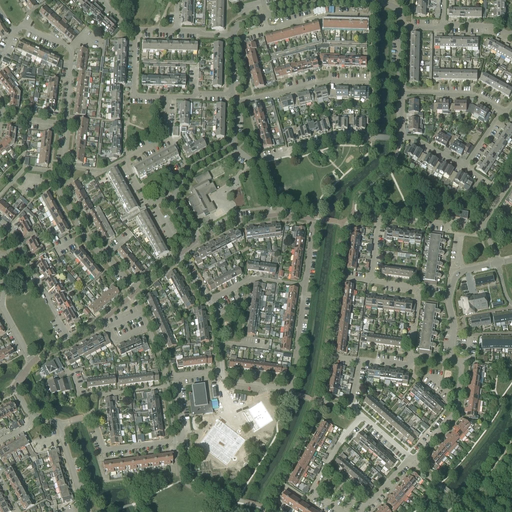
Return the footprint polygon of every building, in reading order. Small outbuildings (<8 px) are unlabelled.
[(89,0),(81,0),(79,3),(81,5),(79,7),(81,9),(80,10),(83,12),(89,6),(86,4),(90,0),(89,0)] [(34,1),(26,7),(28,10),(29,10),(30,11),(37,6),(34,1)] [(223,3),(213,3),(212,30),(222,30),(223,3)] [(91,8),(89,6),(83,12),(85,15),(86,14),(88,15),(90,13),(92,15),(99,8),(94,4),(91,8)] [(43,17),(49,10),(45,6),(39,13),(40,14),(40,15),(43,17)] [(103,12),(99,8),(92,15),(95,17),(93,19),(97,23),(102,18),(100,16),(103,12)] [(49,10),(43,17),(45,20),(46,20),(47,21),(53,14),(49,10)] [(57,17),(53,14),(47,21),(48,22),(51,25),(57,17)] [(102,18),(97,23),(104,29),(112,20),(108,16),(104,20),(102,18)] [(61,21),(57,17),(51,25),(53,27),(54,27),(55,28),(61,21)] [(104,29),(104,30),(104,29),(107,31),(106,32),(111,36),(112,36),(115,33),(117,31),(115,30),(117,29),(114,27),(116,24),(112,20),(105,28),(104,29)] [(61,21),(55,28),(56,29),(59,32),(65,25),(61,21)] [(65,25),(59,32),(61,35),(62,34),(63,35),(69,28),(65,25)] [(69,28),(63,35),(64,36),(64,37),(67,39),(73,32),(69,28)] [(8,33),(6,30),(0,33),(0,38),(1,40),(8,35),(7,33),(8,33)] [(73,32),(67,39),(70,42),(70,41),(71,42),(77,36),(73,32)] [(492,51),(496,43),(491,40),(490,42),(486,40),(483,46),(486,49),(487,48),(492,51)] [(18,42),(14,49),(16,50),(21,52),(25,43),(22,42),(21,42),(20,42),(20,43),(18,42)] [(25,43),(21,52),(26,55),(30,46),(29,46),(29,45),(25,43)] [(496,43),(492,51),(496,53),(501,46),(496,43)] [(25,57),(30,60),(31,57),(35,48),(32,46),(31,47),(30,46),(26,55),(25,57)] [(496,53),(495,56),(499,59),(501,56),(505,48),(501,46),(496,53)] [(39,49),(35,48),(31,57),(36,59),(40,51),(39,50),(39,49)] [(510,51),(505,48),(501,56),(506,59),(510,51)] [(41,51),(40,51),(36,59),(41,61),(45,52),(41,51)] [(45,52),(41,61),(46,63),(50,55),(48,54),(49,54),(45,52)] [(46,63),(45,66),(47,67),(48,64),(51,66),(55,57),(52,55),(52,56),(50,55),(46,63)] [(329,55),(320,55),(320,60),(321,60),(321,62),(323,62),(323,66),(329,66),(329,55)] [(59,58),(55,57),(51,66),(61,70),(62,62),(59,61),(60,59),(58,59),(59,58)] [(313,57),(310,58),(311,61),(313,69),(315,69),(316,70),(319,69),(319,67),(320,67),(317,57),(313,58),(313,57)] [(313,69),(311,61),(310,58),(305,59),(306,62),(308,71),(313,69)] [(6,69),(3,71),(0,73),(0,80),(9,73),(6,69)] [(9,73),(0,80),(0,83),(1,85),(2,84),(2,86),(10,80),(13,77),(9,73)] [(485,84),(489,77),(484,74),(480,82),(485,84)] [(10,80),(2,86),(3,87),(5,90),(13,84),(16,82),(13,77),(10,80)] [(494,79),(489,77),(485,84),(490,87),(494,79)] [(499,82),(494,79),(490,87),(494,90),(499,82)] [(503,85),(499,82),(494,90),(499,92),(503,85)] [(16,88),(13,84),(5,90),(8,93),(9,94),(16,88)] [(503,85),(499,92),(504,95),(508,87),(503,85)] [(20,93),(16,88),(9,94),(11,96),(20,97),(20,93)] [(329,90),(326,89),(326,88),(320,90),(323,99),(323,100),(328,99),(333,99),(333,92),(330,92),(329,90)] [(336,92),(333,92),(333,99),(337,99),(337,98),(342,98),(342,88),(337,88),(336,92)] [(342,98),(342,99),(351,99),(351,90),(348,90),(348,88),(342,88),(342,98)] [(351,90),(351,99),(360,100),(360,98),(360,89),(354,89),(354,90),(351,90)] [(360,89),(360,98),(365,99),(365,100),(369,100),(369,90),(366,90),(366,89),(360,89)] [(316,95),(313,96),(315,102),(317,102),(317,100),(323,99),(320,90),(315,91),(316,95)] [(309,93),(303,94),(306,105),(315,102),(313,96),(312,93),(309,94),(309,93)] [(298,100),(296,100),(297,107),(306,105),(303,94),(297,96),(298,100)] [(292,97),(286,99),(288,108),(289,109),(297,107),(296,100),(293,101),(292,97)] [(409,101),(409,107),(418,107),(419,102),(423,102),(423,99),(416,98),(416,102),(409,101)] [(288,108),(286,99),(280,100),(281,104),(278,105),(280,112),(283,111),(283,110),(288,108)] [(19,102),(9,101),(9,105),(9,110),(15,111),(16,108),(18,108),(19,102)] [(180,104),(180,110),(189,110),(189,104),(192,104),(192,103),(192,101),(191,101),(183,101),(183,104),(180,104)] [(442,111),(443,102),(437,102),(436,106),(433,106),(433,113),(436,113),(436,111),(442,111)] [(443,102),(442,111),(442,114),(448,115),(451,115),(451,113),(451,106),(448,106),(448,102),(443,102)] [(454,106),(451,106),(451,113),(454,113),(454,112),(460,112),(461,102),(455,102),(454,106)] [(466,102),(461,102),(460,112),(466,112),(466,113),(470,114),(472,107),(466,106),(466,102)] [(476,109),(472,107),(470,114),(473,115),(474,114),(479,117),(484,109),(478,106),(476,109)] [(418,107),(409,107),(409,113),(416,113),(416,116),(423,117),(423,114),(418,113),(418,107)] [(479,117),(477,120),(482,123),(483,121),(486,123),(489,117),(490,115),(487,114),(489,112),(484,109),(479,117)] [(341,131),(342,120),(336,120),(336,116),(333,116),(333,122),(336,122),(335,129),(338,129),(338,131),(341,131)] [(342,120),(341,131),(344,131),(344,129),(347,130),(347,124),(350,124),(350,123),(351,116),(345,116),(342,116),(342,120)] [(350,123),(350,124),(353,124),(353,130),(356,130),(356,131),(359,131),(359,120),(354,120),(354,116),(351,116),(350,123)] [(409,119),(409,125),(420,126),(421,120),(423,120),(423,117),(416,116),(416,120),(409,119)] [(359,120),(359,131),(362,131),(362,130),(365,130),(365,123),(368,123),(368,117),(365,117),(365,119),(359,118),(359,120)] [(321,120),(322,121),(319,122),(323,134),(325,134),(325,132),(328,132),(327,129),(330,128),(327,118),(321,120)] [(257,122),(258,128),(266,125),(269,125),(267,119),(265,120),(257,122)] [(303,128),(305,139),(308,138),(308,137),(311,136),(310,133),(313,132),(310,122),(308,123),(307,123),(308,125),(302,127),(302,128),(303,128)] [(313,122),(310,122),(313,132),(316,131),(317,135),(319,134),(320,135),(323,134),(319,122),(314,124),(313,122)] [(6,134),(15,135),(16,129),(13,129),(14,126),(7,125),(7,130),(6,130),(6,134)] [(409,125),(408,131),(412,131),(412,134),(415,135),(422,135),(423,126),(420,126),(409,125)] [(303,128),(302,128),(297,130),(296,126),(293,127),(295,133),(298,132),(299,139),(302,138),(302,140),(305,139),(303,128)] [(295,133),(293,127),(288,129),(289,132),(285,133),(288,143),(291,143),(291,141),(293,141),(292,134),(295,133)] [(181,128),(181,133),(184,133),(185,133),(185,135),(187,139),(189,141),(189,142),(185,144),(187,148),(192,155),(196,153),(192,145),(186,134),(186,128),(184,128),(181,128)] [(440,145),(445,136),(440,134),(442,130),(439,128),(436,134),(438,136),(435,142),(440,145)] [(511,135),(511,133),(506,129),(503,134),(510,139),(511,135)] [(503,134),(500,138),(507,143),(510,139),(503,134)] [(445,136),(440,145),(445,148),(449,142),(451,143),(455,137),(452,135),(450,139),(445,136)] [(451,143),(451,145),(453,146),(451,151),(456,154),(461,145),(462,143),(458,140),(460,137),(456,135),(455,137),(451,143)] [(507,143),(500,138),(497,143),(504,148),(507,143)] [(6,139),(4,141),(9,148),(14,144),(15,140),(6,139)] [(202,140),(197,143),(201,150),(206,148),(202,140)] [(271,141),(262,143),(264,149),(272,146),(275,146),(274,143),(273,140),(271,141)] [(2,141),(0,142),(0,144),(5,151),(7,153),(11,150),(9,148),(4,141),(3,141),(2,141)] [(197,143),(192,145),(196,153),(201,150),(197,143)] [(504,148),(497,143),(494,147),(501,152),(504,148)] [(461,145),(456,154),(461,156),(464,152),(466,153),(468,150),(470,152),(473,147),(468,144),(466,148),(461,145)] [(413,157),(417,149),(412,146),(410,149),(407,148),(404,154),(407,156),(408,154),(413,157)] [(178,156),(173,147),(133,169),(138,178),(178,156)] [(501,152),(494,147),(491,152),(498,157),(501,152)] [(192,156),(187,148),(182,151),(187,158),(192,156)] [(422,152),(417,149),(413,157),(418,160),(417,161),(420,163),(423,157),(424,155),(421,154),(422,152)] [(111,153),(111,156),(109,156),(109,159),(117,159),(117,156),(120,156),(120,152),(121,152),(121,151),(110,150),(110,153),(111,153)] [(498,157),(491,152),(488,157),(495,161),(498,157)] [(423,157),(420,163),(419,164),(427,168),(433,158),(428,155),(426,158),(423,157)] [(488,157),(485,161),(492,166),(495,161),(488,157)] [(433,158),(427,168),(435,173),(439,166),(440,164),(437,163),(437,162),(438,161),(433,158)] [(485,161),(481,166),(489,170),(492,166),(485,161)] [(435,173),(438,175),(439,175),(443,177),(444,175),(449,166),(443,164),(440,163),(440,164),(439,166),(435,173)] [(449,166),(444,175),(449,178),(448,179),(451,180),(454,174),(452,173),(454,169),(449,166)] [(489,170),(481,166),(478,170),(486,175),(489,170)] [(129,213),(137,208),(116,169),(107,173),(129,213)] [(191,192),(192,195),(186,198),(186,199),(187,199),(187,200),(192,210),(192,209),(196,217),(203,214),(205,216),(216,210),(212,203),(209,204),(205,195),(208,194),(209,194),(216,190),(212,183),(209,185),(207,181),(211,179),(208,172),(194,179),(198,185),(192,188),(191,192)] [(454,174),(451,180),(450,182),(458,186),(464,175),(459,172),(457,176),(454,174)] [(464,175),(458,186),(463,189),(468,192),(471,193),(472,191),(470,190),(474,182),(471,180),(471,181),(469,179),(470,178),(464,175)] [(72,191),(81,186),(78,181),(70,186),(71,187),(71,188),(72,191)] [(83,191),(81,186),(72,191),(74,194),(75,194),(75,195),(83,191)] [(83,191),(75,195),(76,197),(78,200),(86,196),(83,191)] [(43,202),(51,198),(49,194),(48,193),(40,197),(43,202)] [(89,200),(86,196),(78,200),(79,204),(80,204),(81,205),(89,200)] [(53,201),(51,198),(43,202),(45,207),(53,203),(53,201)] [(89,200),(81,205),(81,206),(81,207),(83,210),(91,205),(89,200)] [(53,203),(45,207),(48,212),(57,207),(55,204),(54,204),(53,203)] [(6,204),(0,210),(0,211),(2,214),(3,213),(4,214),(10,208),(6,204)] [(91,205),(83,210),(85,213),(86,215),(88,213),(94,210),(91,205)] [(48,212),(45,213),(48,218),(51,216),(51,217),(59,212),(58,211),(57,207),(48,212)] [(99,207),(94,210),(88,213),(91,218),(101,212),(99,207)] [(14,211),(10,208),(4,214),(5,215),(4,216),(7,218),(14,211)] [(137,208),(129,213),(122,217),(121,218),(120,218),(121,221),(139,211),(137,208)] [(144,210),(140,213),(127,220),(128,222),(137,218),(145,213),(144,210)] [(18,215),(14,211),(7,218),(10,221),(11,221),(12,222),(18,215)] [(448,217),(468,220),(467,220),(468,213),(461,212),(460,213),(449,211),(448,217)] [(20,232),(28,227),(31,226),(29,223),(23,212),(18,217),(22,224),(17,227),(20,232)] [(59,213),(59,212),(51,217),(53,221),(62,217),(60,213),(59,213)] [(104,217),(101,212),(91,218),(94,223),(104,217)] [(145,213),(137,218),(159,258),(167,253),(145,213)] [(62,217),(53,221),(56,226),(64,222),(63,220),(64,220),(62,217)] [(106,222),(104,217),(94,223),(96,227),(106,222)] [(64,223),(64,222),(56,226),(58,231),(67,226),(65,223),(64,223)] [(106,222),(96,227),(99,232),(109,227),(106,222)] [(69,230),(67,226),(58,231),(61,236),(69,231),(68,230),(69,230)] [(31,232),(28,227),(20,232),(23,237),(28,234),(29,237),(35,234),(34,231),(31,232)] [(109,227),(99,232),(101,237),(112,231),(109,227)] [(388,229),(387,231),(385,231),(384,239),(386,240),(386,241),(392,241),(392,238),(394,227),(391,227),(391,230),(388,229)] [(362,228),(361,230),(353,229),(352,235),(360,236),(363,237),(365,228),(362,228)] [(233,230),(231,231),(236,241),(244,237),(243,234),(241,231),(238,232),(237,231),(234,232),(233,230)] [(114,236),(112,231),(101,237),(104,242),(114,236)] [(230,235),(227,236),(231,244),(236,241),(231,231),(229,232),(230,235)] [(35,234),(29,237),(31,240),(26,243),(29,248),(37,243),(34,238),(37,237),(35,234)] [(223,235),(221,236),(226,246),(231,244),(227,236),(224,238),(223,235)] [(220,240),(217,242),(221,249),(222,252),(227,249),(226,246),(221,236),(219,237),(219,238),(220,240)] [(443,237),(430,236),(429,247),(441,248),(443,237)] [(304,240),(295,239),(294,250),(302,251),(304,240)] [(213,241),(211,242),(216,252),(217,254),(222,252),(221,249),(217,242),(214,243),(213,241)] [(216,252),(211,242),(209,243),(210,246),(207,247),(211,255),(216,252)] [(37,243),(29,248),(32,253),(37,251),(38,253),(42,251),(44,250),(41,245),(39,246),(37,243)] [(120,257),(127,250),(124,246),(117,252),(118,253),(117,254),(120,257)] [(211,255),(207,247),(204,249),(203,246),(200,247),(206,257),(211,255)] [(200,251),(197,253),(201,260),(206,257),(200,247),(198,248),(200,251)] [(441,248),(429,247),(427,258),(440,260),(441,248)] [(80,249),(75,253),(73,250),(70,253),(72,255),(73,254),(77,259),(84,252),(82,249),(81,250),(80,249)] [(131,254),(127,250),(120,257),(123,260),(123,259),(124,260),(131,254)] [(84,252),(77,259),(80,263),(87,257),(86,256),(87,255),(84,252)] [(201,260),(197,253),(192,255),(197,266),(203,263),(201,260)] [(39,263),(36,265),(37,268),(38,271),(39,270),(50,264),(45,254),(39,257),(39,259),(37,260),(39,263)] [(131,254),(124,260),(125,261),(124,262),(127,265),(134,259),(131,254)] [(88,258),(87,257),(80,263),(84,267),(91,261),(89,258),(88,258)] [(440,260),(427,258),(426,269),(438,271),(440,260)] [(134,259),(127,265),(130,268),(130,267),(131,269),(138,263),(134,259)] [(91,261),(84,267),(87,271),(94,265),(93,264),(94,264),(91,261)] [(141,267),(138,263),(131,269),(132,270),(131,270),(134,273),(141,267)] [(52,268),(50,264),(39,270),(41,276),(45,274),(46,277),(54,272),(55,272),(53,268),(52,268)] [(95,266),(94,265),(87,271),(91,275),(98,269),(96,266),(95,266)] [(141,267),(134,273),(137,276),(138,277),(141,275),(145,271),(141,267)] [(232,270),(236,277),(241,275),(237,267),(232,270)] [(101,272),(98,269),(91,275),(94,279),(101,274),(100,272),(101,272)] [(438,271),(426,269),(424,280),(437,282),(438,271)] [(170,280),(177,276),(175,270),(164,276),(167,281),(170,280)] [(236,277),(232,270),(227,273),(231,280),(236,277)] [(46,277),(48,279),(44,281),(47,287),(56,282),(53,277),(56,275),(54,272),(46,277)] [(231,280),(227,273),(222,275),(226,283),(231,280)] [(291,273),(290,279),(290,280),(297,281),(297,280),(298,280),(299,274),(291,273)] [(492,273),(474,278),(475,286),(494,282),(492,273)] [(222,275),(217,278),(221,286),(226,283),(222,275)] [(179,278),(177,276),(170,280),(173,284),(183,279),(182,277),(179,278)] [(212,281),(211,278),(205,281),(211,291),(216,288),(212,281)] [(217,278),(212,281),(216,288),(221,286),(217,278)] [(184,281),(183,279),(173,284),(175,290),(183,286),(181,283),(184,281)] [(56,282),(47,287),(50,292),(54,290),(55,293),(63,288),(61,286),(59,287),(56,282)] [(113,286),(108,290),(115,297),(118,295),(117,294),(119,293),(113,286)] [(183,286),(175,290),(178,295),(188,289),(187,287),(184,288),(183,286)] [(55,293),(57,295),(53,297),(56,303),(65,298),(63,295),(67,293),(64,288),(63,288),(55,293)] [(188,289),(178,295),(181,300),(188,296),(187,293),(189,291),(188,289)] [(115,297),(108,290),(104,293),(110,300),(111,299),(112,300),(115,297)] [(158,297),(156,292),(145,296),(147,302),(155,298),(158,297)] [(110,300),(104,293),(100,297),(107,304),(110,302),(109,301),(110,300)] [(486,293),(463,298),(462,298),(465,315),(475,313),(474,311),(488,308),(486,293)] [(65,298),(56,302),(59,308),(63,306),(64,309),(72,304),(67,296),(65,298)] [(190,299),(188,296),(181,300),(184,305),(194,299),(192,297),(190,299)] [(100,297),(96,300),(102,307),(103,306),(104,307),(107,304),(100,297)] [(155,298),(147,302),(150,307),(157,303),(155,298)] [(195,301),(194,299),(184,305),(186,310),(194,306),(192,303),(195,301)] [(407,299),(405,312),(411,313),(412,311),(415,312),(415,306),(412,306),(413,303),(409,302),(410,299),(407,299)] [(96,300),(92,304),(98,311),(101,309),(101,308),(102,307),(96,300)] [(157,303),(150,307),(152,312),(160,309),(157,303)] [(66,311),(62,313),(65,319),(74,314),(76,313),(72,304),(64,309),(66,311)] [(98,311),(92,304),(88,308),(94,315),(95,313),(95,314),(98,311)] [(424,313),(424,316),(436,318),(438,307),(425,305),(424,310),(424,313)] [(160,309),(152,312),(154,317),(162,314),(160,309)] [(505,312),(499,313),(501,327),(507,325),(505,312)] [(499,313),(492,314),(494,328),(501,327),(499,313)] [(77,319),(74,314),(65,319),(68,324),(73,321),(75,325),(81,321),(79,318),(77,319)] [(162,314),(154,317),(157,323),(164,319),(162,314)] [(489,315),(470,318),(472,328),(491,325),(489,315)] [(436,318),(424,316),(422,328),(435,329),(436,318)] [(167,324),(164,319),(157,323),(159,328),(167,324)] [(169,330),(167,324),(159,328),(161,333),(169,330)] [(435,329),(422,328),(421,339),(433,341),(435,329)] [(169,330),(161,333),(164,338),(171,335),(169,330)] [(103,344),(105,347),(111,344),(105,333),(100,336),(104,343),(103,344)] [(104,343),(100,336),(97,338),(95,335),(93,336),(99,346),(100,349),(105,347),(103,344),(104,343)] [(173,340),(171,335),(164,338),(166,344),(173,340)] [(100,349),(99,346),(93,336),(91,337),(93,340),(90,342),(94,349),(95,352),(100,349)] [(479,339),(479,346),(482,346),(482,349),(485,349),(485,352),(487,352),(487,336),(482,336),(482,339),(479,339)] [(144,337),(138,339),(142,347),(141,347),(143,350),(144,352),(149,350),(144,337)] [(142,347),(138,339),(135,340),(134,338),(132,339),(136,349),(138,352),(143,350),(141,347),(142,347)] [(131,342),(128,344),(131,351),(136,349),(132,339),(129,340),(131,342)] [(433,341),(421,339),(419,350),(432,352),(433,341)] [(176,346),(173,340),(166,344),(168,349),(176,346)] [(85,341),(83,342),(90,354),(95,352),(94,349),(90,342),(87,343),(85,341)] [(83,346),(80,347),(84,354),(84,355),(85,357),(90,354),(83,342),(81,343),(83,346)] [(123,342),(121,343),(126,354),(131,351),(128,344),(125,345),(123,342)] [(126,354),(121,343),(119,344),(120,347),(117,348),(120,356),(126,354)] [(9,346),(4,349),(7,353),(9,357),(12,355),(14,354),(13,353),(15,353),(13,349),(11,350),(9,346)] [(84,354),(80,347),(77,349),(75,346),(74,347),(79,357),(84,355),(84,354)] [(73,351),(70,353),(74,360),(75,362),(80,360),(79,357),(74,347),(71,348),(73,351)] [(4,349),(0,350),(0,351),(4,359),(5,358),(5,359),(9,357),(4,349)] [(74,360),(70,353),(64,355),(68,361),(70,365),(70,366),(75,363),(74,360)] [(47,365),(42,368),(46,376),(54,372),(56,375),(62,372),(60,369),(62,368),(63,369),(58,359),(58,358),(59,358),(59,357),(57,358),(47,364),(47,365)] [(484,365),(484,367),(474,365),(473,371),(481,372),(481,373),(484,373),(485,368),(487,368),(488,366),(484,365)] [(332,372),(331,378),(339,379),(339,380),(342,380),(343,377),(340,377),(341,374),(332,372)] [(54,381),(52,377),(48,380),(45,385),(46,387),(50,386),(52,394),(60,392),(58,382),(57,380),(54,381)] [(63,381),(58,382),(60,392),(61,394),(69,391),(69,390),(72,389),(69,378),(62,380),(63,381)] [(418,384),(412,390),(411,392),(411,393),(415,397),(422,388),(418,384)] [(193,394),(189,394),(192,416),(213,414),(211,402),(206,403),(204,385),(192,386),(193,394)] [(425,390),(422,388),(415,397),(419,400),(429,389),(427,388),(425,390)] [(337,391),(329,389),(328,395),(339,397),(340,391),(337,390),(337,391)] [(429,389),(419,400),(423,404),(431,395),(429,393),(431,391),(429,389)] [(434,397),(431,395),(423,404),(428,408),(437,396),(436,395),(434,397)] [(368,406),(374,400),(370,396),(364,402),(368,406)] [(437,396),(428,408),(432,411),(434,409),(440,403),(437,400),(439,398),(437,396)] [(261,399),(239,412),(252,435),(275,422),(261,399)] [(374,400),(368,406),(373,410),(378,403),(374,400)] [(378,403),(373,410),(377,414),(383,407),(384,405),(380,401),(378,403)] [(10,402),(7,404),(12,414),(17,411),(12,403),(11,403),(10,402)] [(434,409),(432,411),(437,415),(444,406),(440,403),(434,409)] [(12,414),(7,404),(3,406),(4,407),(3,408),(7,416),(12,414)] [(383,407),(377,414),(381,417),(387,411),(383,407)] [(391,415),(387,411),(381,417),(386,421),(391,415)] [(476,412),(465,411),(464,413),(467,413),(467,417),(469,417),(469,419),(478,420),(478,417),(475,416),(476,412)] [(218,415),(199,441),(226,463),(245,437),(218,415)] [(396,418),(391,415),(386,421),(390,425),(396,418)] [(400,422),(396,418),(390,425),(394,429),(400,422)] [(468,424),(464,420),(462,418),(460,420),(462,422),(460,425),(467,430),(469,432),(474,426),(470,422),(468,424)] [(323,422),(320,428),(327,432),(329,433),(333,426),(325,421),(324,423),(323,422)] [(404,426),(400,422),(394,429),(399,432),(404,426)] [(467,430),(460,425),(458,427),(456,425),(454,427),(465,436),(469,432),(467,430)] [(404,426),(399,432),(403,436),(409,430),(404,426)] [(465,436),(454,427),(453,429),(455,431),(453,433),(459,439),(461,441),(465,436)] [(327,432),(320,428),(317,433),(324,437),(327,432)] [(412,432),(409,430),(403,436),(407,440),(413,433),(412,432)] [(413,433),(407,440),(412,444),(419,435),(415,431),(414,432),(413,433)] [(358,445),(366,436),(361,432),(353,441),(358,445)] [(317,433),(314,438),(323,443),(326,438),(324,437),(317,433)] [(459,439),(453,433),(451,436),(448,434),(447,436),(455,443),(459,439)] [(368,438),(366,436),(358,445),(362,448),(363,448),(372,437),(370,436),(368,438)] [(455,443),(447,436),(445,437),(447,439),(445,442),(454,449),(458,445),(455,443)] [(25,447),(22,442),(20,437),(16,439),(17,441),(16,441),(20,450),(25,447)] [(372,437),(363,448),(367,452),(369,450),(374,443),(372,441),(374,439),(372,437)] [(314,438),(311,443),(318,447),(321,448),(323,443),(314,438)] [(14,441),(10,442),(15,452),(20,450),(16,441),(15,442),(14,441)] [(15,452),(10,442),(6,444),(7,446),(6,446),(10,455),(15,452)] [(454,449),(445,442),(443,444),(441,442),(439,444),(448,452),(450,454),(454,449)] [(311,443),(308,447),(315,452),(318,447),(311,443)] [(374,443),(369,450),(373,453),(381,445),(379,443),(377,445),(374,443)] [(448,452),(439,444),(438,446),(440,448),(438,450),(444,456),(448,452)] [(381,445),(373,453),(377,457),(383,451),(380,449),(382,446),(381,445)] [(10,455),(6,446),(5,447),(4,446),(1,447),(6,457),(10,455)] [(308,447),(305,452),(313,457),(315,452),(308,447)] [(433,451),(432,453),(442,462),(446,457),(444,456),(438,450),(436,453),(433,451)] [(385,453),(383,451),(377,457),(382,461),(389,452),(387,451),(385,453)] [(305,452),(302,457),(310,462),(310,461),(313,463),(316,458),(313,457),(305,452)] [(391,454),(389,452),(382,461),(386,464),(386,465),(392,458),(389,456),(391,454)] [(442,462),(432,453),(430,455),(432,457),(430,459),(437,465),(437,464),(438,466),(442,462)] [(59,454),(54,455),(49,457),(50,462),(59,459),(59,458),(61,458),(59,454)] [(173,454),(149,457),(150,468),(173,465),(172,460),(174,460),(173,454)] [(344,460),(345,460),(347,458),(342,454),(334,463),(339,466),(344,460)] [(149,457),(136,459),(125,460),(127,471),(150,468),(149,457)] [(302,457),(300,462),(307,466),(310,462),(302,457)] [(386,465),(386,464),(384,467),(388,471),(396,462),(392,458),(386,465)] [(437,465),(430,459),(426,464),(435,471),(439,467),(438,466),(437,464),(437,465)] [(127,471),(125,460),(101,463),(102,470),(104,470),(104,474),(127,471)] [(344,460),(339,466),(343,470),(349,464),(345,460),(344,460)] [(300,462),(297,467),(306,473),(309,468),(307,467),(307,466),(300,462)] [(62,464),(52,467),(53,472),(63,470),(62,468),(64,468),(62,464)] [(353,468),(349,464),(343,470),(348,474),(353,468)] [(6,477),(16,472),(13,467),(5,471),(6,473),(4,473),(6,477)] [(306,473),(297,467),(294,472),(303,478),(306,473)] [(353,468),(348,474),(352,478),(357,471),(353,468)] [(52,478),(55,477),(66,474),(64,471),(63,471),(63,470),(53,472),(50,473),(52,478)] [(357,471),(352,478),(356,481),(362,475),(357,471)] [(16,472),(6,477),(8,481),(10,480),(10,481),(18,477),(16,472)] [(303,478),(294,472),(291,477),(301,483),(303,478)] [(416,483),(418,485),(422,480),(413,472),(409,477),(416,482),(416,483)] [(67,478),(66,474),(55,477),(56,483),(66,480),(65,479),(67,478)] [(366,479),(362,475),(356,481),(360,485),(366,479)] [(18,477),(10,481),(11,482),(10,483),(12,486),(21,481),(18,477)] [(291,477),(288,482),(290,483),(289,484),(293,487),(294,486),(295,486),(297,484),(299,485),(301,483),(291,477)] [(405,477),(404,479),(414,489),(415,489),(418,485),(416,483),(416,482),(409,477),(407,479),(405,477)] [(370,482),(366,479),(360,485),(365,489),(370,483),(370,482)] [(414,489),(404,479),(402,481),(404,483),(402,485),(411,493),(414,489)] [(56,483),(54,484),(56,489),(58,488),(69,485),(67,481),(66,481),(66,480),(56,483)] [(370,483),(365,489),(369,493),(377,484),(372,480),(370,482),(370,483)] [(21,481),(12,486),(13,490),(15,489),(15,491),(24,486),(21,481)] [(69,485),(58,488),(59,493),(69,491),(68,489),(70,489),(69,485)] [(411,493),(402,485),(400,488),(398,486),(396,488),(407,497),(411,493)] [(24,486),(15,491),(16,492),(15,492),(17,496),(26,491),(24,486)] [(407,497),(396,488),(394,489),(397,491),(395,494),(403,502),(407,497)] [(28,494),(26,491),(17,496),(19,500),(20,499),(21,500),(29,496),(28,494)] [(296,511),(300,511),(305,505),(285,491),(281,497),(283,498),(280,501),(296,511)] [(390,494),(389,496),(399,506),(403,502),(395,494),(392,496),(390,494)] [(29,496),(21,500),(21,501),(20,502),(22,505),(31,500),(29,496)] [(399,506),(389,496),(387,498),(389,500),(387,503),(393,508),(392,510),(394,511),(399,506)] [(34,505),(31,500),(22,505),(24,509),(25,508),(26,510),(34,505)] [(6,503),(6,502),(0,505),(0,511),(10,506),(8,503),(6,503)]
